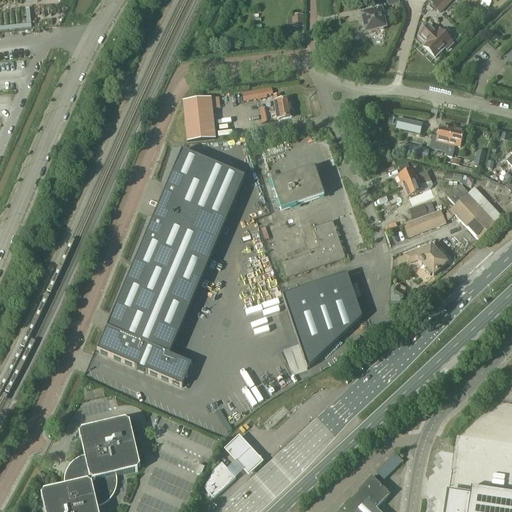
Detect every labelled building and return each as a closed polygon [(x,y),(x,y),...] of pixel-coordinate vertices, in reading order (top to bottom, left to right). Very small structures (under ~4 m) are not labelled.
[(385,0),(387,8),(399,5),(397,0),(385,0)] [(425,0),(425,1),(435,10),(445,0),(425,0)] [(389,20),(387,14),(381,16),(380,12),(360,17),(365,35),(385,30),(383,21),(389,20)] [(303,28),(303,16),(293,16),(293,29),(303,28)] [(418,38),(425,45),(422,48),(434,60),(444,50),(446,52),(453,45),(439,32),(436,35),(428,27),(418,38)] [(248,94),(250,103),(266,100),(265,96),(273,94),(272,90),(248,94)] [(291,119),(287,102),(280,103),(278,96),(273,97),(277,121),(291,119)] [(218,100),(182,104),(187,143),(214,140),(211,111),(219,110),(218,100)] [(432,137),(429,150),(446,154),(450,131),(439,128),(436,138),(432,137)] [(446,154),(445,158),(451,160),(454,148),(459,149),(460,144),(463,133),(450,131),(446,154)] [(406,143),(403,154),(422,159),(424,147),(406,143)] [(181,153),(153,219),(134,263),(132,269),(112,315),(105,332),(96,353),(134,369),(147,375),(147,374),(181,389),(191,366),(169,357),(244,180),(181,153)] [(474,167),(472,173),(481,176),(483,170),(474,167)] [(323,199),(313,170),(270,185),(280,214),(323,199)] [(415,177),(412,171),(398,177),(402,188),(428,178),(426,173),(415,177)] [(444,179),(461,182),(462,175),(445,172),(444,179)] [(431,187),(430,183),(428,178),(402,188),(407,200),(428,191),(431,187)] [(473,190),(466,197),(450,212),(478,242),(494,227),(494,226),(501,219),(484,201),(473,190)] [(412,223),(427,217),(423,206),(408,212),(412,223)] [(450,212),(444,217),(448,221),(453,216),(450,212)] [(444,225),(439,213),(404,226),(409,238),(444,225)] [(298,217),(260,230),(271,264),(309,251),(298,217)] [(286,281),(345,261),(339,243),(338,243),(332,223),(312,230),(319,250),(308,253),(310,257),(281,266),(286,281)] [(422,266),(424,264),(426,266),(424,268),(426,269),(424,271),(429,277),(431,275),(433,277),(446,265),(430,247),(424,252),(423,249),(403,257),(407,265),(416,262),(418,260),(418,261),(418,262),(417,263),(417,264),(418,264),(418,265),(419,266),(420,266),(421,266),(422,266)] [(283,299),(307,372),(362,321),(346,278),(283,299)] [(395,290),(393,293),(400,297),(403,291),(396,287),(395,290)] [(390,292),(390,304),(400,305),(402,302),(403,299),(400,297),(393,293),(395,290),(392,289),(390,292)] [(139,469),(129,425),(125,422),(81,433),(78,436),(83,458),(64,489),(42,494),(40,498),(43,511),(96,511),(96,509),(100,508),(104,506),(108,503),(113,498),(115,492),(116,487),(116,481),(115,477),(137,472),(139,469)] [(229,475),(235,481),(245,471),(251,478),(264,465),(239,439),(225,452),(238,466),(229,475)] [(395,456),(376,475),(383,482),(402,463),(395,456)] [(214,473),(203,491),(213,501),(235,481),(229,475),(221,466),(214,473)] [(204,469),(199,467),(196,475),(201,477),(204,469)] [(375,511),(389,499),(369,480),(356,495),(357,496),(350,503),(349,502),(339,511),(375,511)] [(511,511),(511,496),(469,490),(468,498),(447,495),(444,511),(511,511)]
